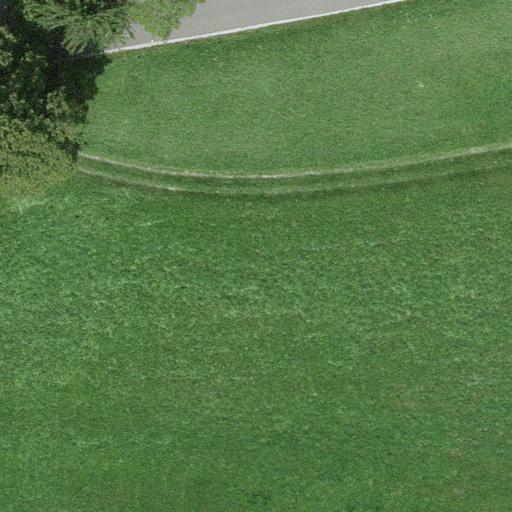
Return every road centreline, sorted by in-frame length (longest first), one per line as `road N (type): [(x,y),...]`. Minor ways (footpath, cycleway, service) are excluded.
road 1 (track): [(511,159),(349,182),(144,176),(0,136)]
road 2 (unclassified): [(0,55),(285,0)]
